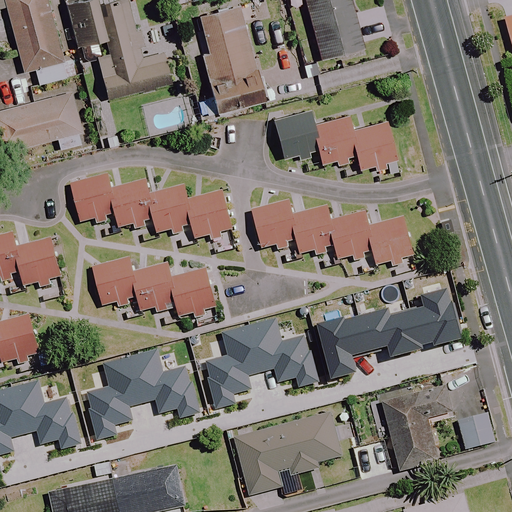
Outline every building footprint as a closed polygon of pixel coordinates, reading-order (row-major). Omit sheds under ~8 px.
[(59,62),(43,0),(1,0),(20,74),(32,71),(36,86),(74,76),(70,59),(59,62)] [(95,8),(93,0),(87,0),(63,6),(73,48),(90,44),(94,59),(104,102),(168,87),(160,54),(141,58),(136,34),(132,35),(124,1),(95,8)] [(359,50),(346,0),(301,0),(317,61),(359,50)] [(255,88),(238,7),(192,17),(210,98),(255,88)] [(81,132),(70,92),(0,112),(0,139),(4,154),(54,140),(57,151),(75,146),(71,135),(81,132)] [(311,125),(308,112),(269,120),(278,160),(296,156),(298,161),(307,159),(306,154),(316,151),(311,125)] [(316,151),(320,166),(333,163),(334,168),(348,165),(346,160),(353,159),(347,131),(343,117),(311,125),(316,151)] [(353,159),(355,171),(372,167),(374,173),(384,171),(383,165),(391,163),(382,124),(347,131),(353,159)] [(108,191),(106,178),(68,186),(76,224),(92,221),(93,226),(107,223),(106,218),(114,216),(108,191)] [(114,216),(117,230),(131,227),(132,232),(145,229),(144,224),(150,223),(144,196),(142,184),(108,191),(114,216)] [(150,223),(152,235),(168,231),(169,237),(183,234),(182,228),(188,227),(182,201),(179,189),(144,196),(150,223)] [(188,227),(190,240),(206,237),(207,242),(219,240),(218,234),(227,232),(219,193),(182,201),(188,227)] [(289,216),(285,200),(248,209),(258,251),(272,247),(273,254),(288,251),(286,244),(295,242),(289,216)] [(295,242),(299,257),(312,254),(313,259),(324,256),(323,251),(333,248),(327,222),(323,207),(289,216),(295,242)] [(333,248),(337,263),(350,259),(351,265),(363,262),(362,256),(371,254),(364,226),(360,213),(327,222),(333,248)] [(371,254),(374,268),(386,265),(388,270),(400,267),(399,262),(410,259),(399,218),(364,226),(371,254)] [(0,284),(11,282),(10,277),(17,275),(12,248),(9,235),(0,236),(0,284)] [(17,275),(19,288),(34,285),(35,291),(50,288),(49,283),(55,281),(48,242),(12,248),(17,275)] [(99,310),(114,306),(115,310),(129,306),(128,302),(137,299),(129,273),(125,259),(88,270),(99,310)] [(141,314),(153,311),(154,316),(159,314),(161,323),(174,320),(170,306),(173,305),(167,280),(162,264),(129,273),(137,299),(141,314)] [(178,320),(189,317),(191,322),(208,318),(206,312),(213,310),(202,270),(167,280),(173,305),(174,306),(178,320)] [(0,364),(35,357),(26,316),(0,321),(0,364)] [(298,358),(293,337),(256,346),(266,386),(254,388),(259,410),(362,385),(352,345),(298,358)] [(220,381),(209,343),(164,355),(171,381),(182,379),(185,390),(220,381)] [(224,376),(229,395),(220,397),(225,416),(234,414),(236,421),(258,416),(246,370),(224,376)] [(402,398),(400,390),(364,398),(373,441),(388,437),(395,473),(434,464),(426,427),(446,422),(438,390),(402,398)] [(287,471),(289,477),(317,469),(316,465),(340,458),(327,414),(232,440),(247,497),(280,488),(276,474),(287,471)] [(492,444),(484,414),(455,422),(463,452),(492,444)] [(0,466),(10,464),(5,444),(0,445),(0,466)] [(165,511),(184,508),(175,465),(45,494),(49,511),(165,511)] [(467,511),(463,496),(400,511),(467,511)]
